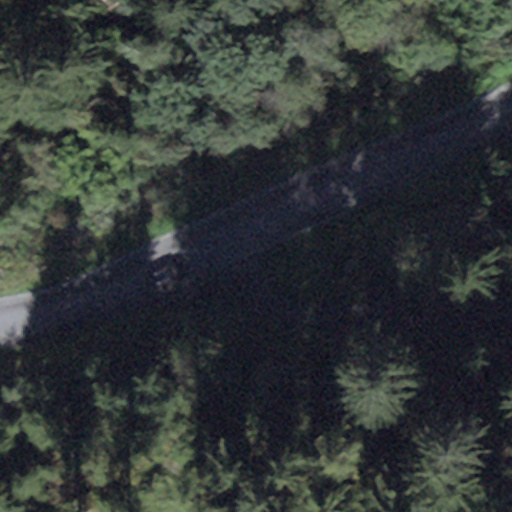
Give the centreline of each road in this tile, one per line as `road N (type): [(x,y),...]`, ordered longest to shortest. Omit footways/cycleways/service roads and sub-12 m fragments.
road 1 (tertiary): [(511,126),(278,243),(0,335)]
road 2 (track): [(278,243),(511,267)]
